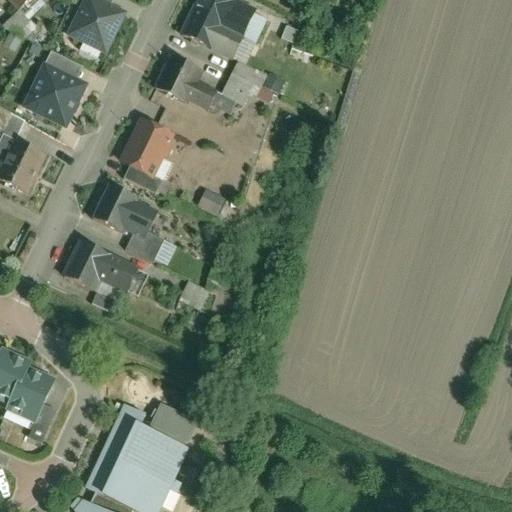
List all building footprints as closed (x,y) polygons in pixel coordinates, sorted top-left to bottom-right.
[(4,0),(17,14),(31,0),(4,0)] [(85,0),(68,36),(108,55),(128,12),(113,4),(103,0),(85,0)] [(197,0),(180,35),(233,60),(256,10),(237,1),(237,0),(197,0)] [(42,32),(17,14),(0,29),(0,30),(33,46),(42,32)] [(46,64),(79,80),(85,68),(52,52),(46,64)] [(171,57),(155,91),(187,106),(190,100),(208,108),(214,95),(196,87),(203,73),(171,57)] [(46,64),(44,63),(22,109),(67,130),(89,85),(79,80),(46,64)] [(4,134),(17,141),(27,121),(0,107),(0,135),(3,137),(4,134)] [(121,162),(151,178),(171,138),(141,123),(121,162)] [(17,141),(4,134),(3,137),(0,142),(0,180),(29,195),(48,156),(17,141)] [(108,190),(95,218),(144,241),(158,213),(108,190)] [(215,216),(221,200),(199,192),(194,208),(215,216)] [(138,271),(81,244),(65,276),(96,290),(100,281),(127,294),(138,271)] [(196,311),(205,293),(185,282),(175,301),(196,311)] [(17,358),(2,351),(0,355),(0,400),(11,406),(9,410),(35,422),(55,381),(42,375),(28,369),(30,364),(17,358)] [(133,511),(134,511),(133,511),(161,511),(190,451),(142,429),(147,417),(124,407),(86,490),(97,495),(92,506),(78,500),(70,507),(73,511),(133,511)]
